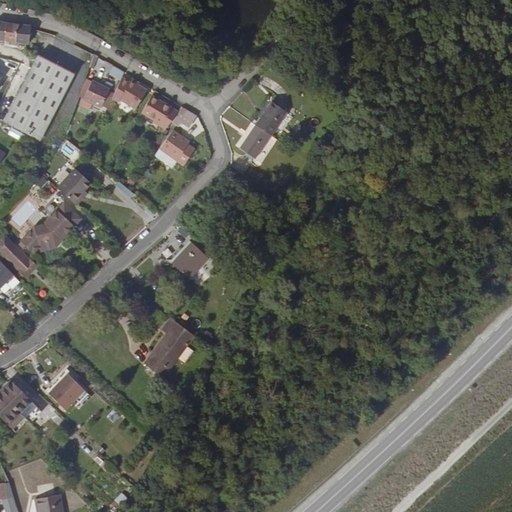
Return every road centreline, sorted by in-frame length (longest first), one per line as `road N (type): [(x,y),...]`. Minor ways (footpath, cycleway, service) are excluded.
road 1 (residential): [(0,360),(162,227),(217,163),(209,107)]
road 2 (secondary): [(511,327),(315,511)]
road 3 (residential): [(209,107),(65,23),(0,8)]
road 4 (track): [(511,404),(397,511)]
